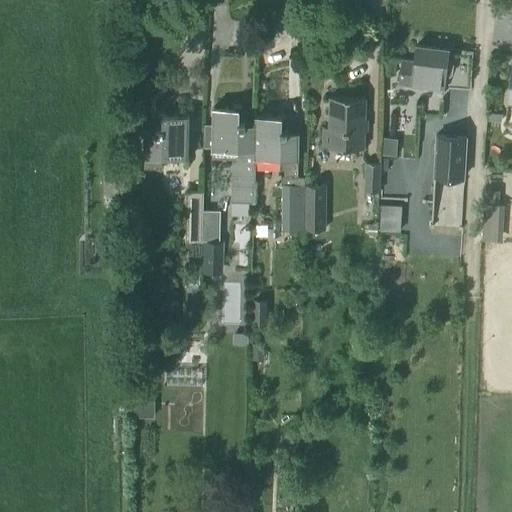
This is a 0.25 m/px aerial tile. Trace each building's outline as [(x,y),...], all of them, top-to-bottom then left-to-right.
[(444,83),(448,49),(415,45),(413,60),(401,59),(398,84),(441,90),(441,82),(444,83)] [(363,148),(365,98),(330,96),(328,127),(323,127),(322,146),(363,148)] [(243,108),(212,107),(211,159),(231,159),(230,202),(253,202),(254,155),(254,124),(244,124),(244,120),(243,120),(243,108)] [(187,157),(188,115),(158,115),(158,127),(155,127),(155,130),(144,130),(143,163),(161,164),(161,156),(187,157)] [(254,124),(254,155),(279,156),(279,175),(282,175),(297,175),(298,131),(287,131),(287,128),(285,128),(285,116),(254,115),(254,124)] [(467,136),(435,134),(432,190),(464,192),(467,136)] [(384,136),(384,152),(398,152),(398,136),(384,136)] [(365,162),(364,191),(381,191),(381,162),(365,162)] [(282,175),(282,184),(304,184),(305,175),(297,175),(282,175)] [(303,229),(304,184),(282,184),(281,229),(303,229)] [(327,185),(304,184),(303,229),(326,230),(327,185)] [(201,242),(202,192),(187,192),(186,241),(201,242)] [(485,238),(503,238),(505,199),(487,199),(485,238)] [(201,242),(200,273),(221,273),(222,242),(201,242)] [(185,336),(186,398),(200,397),(199,336),(185,336)]
